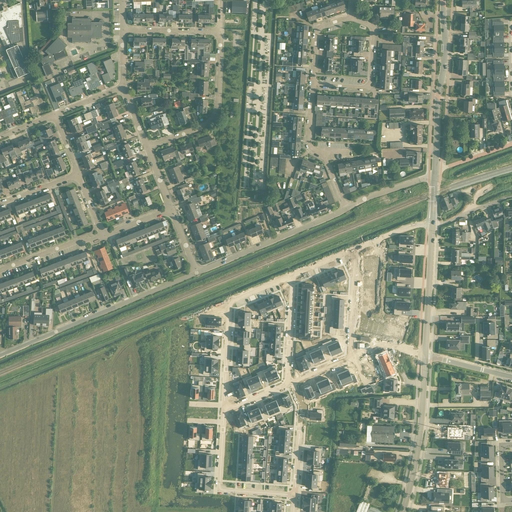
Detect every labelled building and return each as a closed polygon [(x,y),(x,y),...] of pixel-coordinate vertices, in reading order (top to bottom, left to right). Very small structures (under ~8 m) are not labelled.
[(34,0),(35,2),(33,2),(34,10),(40,9),(40,6),(43,6),(42,0),(34,0)] [(342,0),(341,0),(336,2),(339,11),(345,9),(345,8),(346,7),(345,3),(343,3),(342,0)] [(214,4),(214,1),(205,1),(205,4),(209,4),(208,14),(205,13),(205,15),(204,23),(211,23),(211,15),(213,16),(214,4)] [(232,1),(232,5),(232,12),(246,12),(246,2),(232,1)] [(330,4),(333,13),(339,11),(336,2),(333,3),(332,1),(329,2),(330,4)] [(14,79),(29,72),(16,43),(23,41),(20,2),(2,11),(0,11),(0,37),(8,56),(9,58),(13,67),(10,69),(14,79)] [(333,13),(330,4),(324,6),(327,15),(333,13)] [(318,8),(321,17),(327,15),(324,6),(318,8)] [(393,14),(393,7),(389,7),(389,8),(379,8),(379,10),(377,10),(376,16),(379,18),(384,18),(384,17),(387,17),(387,16),(388,16),(388,14),(393,14)] [(312,10),(315,19),(321,17),(318,8),(312,10)] [(47,10),(36,11),(36,22),(47,21),(47,10)] [(172,17),(175,17),(175,12),(172,11),(172,14),(169,14),(169,10),(166,10),(165,12),(165,22),(172,22),(172,17)] [(309,21),(315,19),(312,10),(306,13),(309,21)] [(179,22),(185,22),(185,11),(182,11),(182,15),(179,15),(179,12),(175,12),(175,17),(175,18),(179,18),(179,22)] [(414,14),(402,13),(402,26),(414,26),(415,26),(415,30),(424,31),(424,30),(425,30),(425,27),(424,27),(424,26),(423,26),(423,24),(420,24),(420,23),(416,23),(416,20),(415,20),(415,15),(414,15),(414,14)] [(99,21),(99,22),(91,22),(91,18),(91,17),(90,17),(89,16),(88,17),(87,18),(75,18),(75,17),(74,17),(73,17),(72,17),(72,18),(72,23),(67,23),(67,37),(72,37),(72,42),(72,43),(73,43),(74,43),(75,43),(75,42),(87,42),(88,42),(88,43),(89,43),(90,43),(91,42),(91,38),(101,38),(102,38),(103,38),(103,37),(103,36),(103,35),(102,35),(101,35),(101,24),(102,24),(103,24),(103,23),(104,23),(104,22),(104,21),(103,20),(102,19),(101,19),(100,19),(100,20),(99,20),(99,21)] [(493,31),(503,30),(503,25),(502,25),(502,22),(492,22),(492,31),(493,31)] [(493,39),(502,39),(502,36),(503,36),(503,30),(493,31),(493,35),(493,39)] [(325,38),(325,44),(334,45),(334,35),(328,34),(328,38),(325,38)] [(354,46),(363,47),(363,41),(361,40),(361,37),(354,36),(354,40),(352,40),(352,46),(354,46)] [(67,45),(58,37),(45,51),(49,55),(40,59),(43,65),(42,66),(46,76),(53,73),(50,65),(54,64),(53,62),(66,56),(63,49),(67,45)] [(502,42),(502,39),(493,39),(493,43),(494,43),(494,48),(503,48),(503,42),(502,42)] [(327,50),(326,54),(333,55),(334,45),(325,44),(324,50),(327,50)] [(362,53),(363,47),(354,46),(353,56),(360,56),(360,53),(362,53)] [(494,48),(492,48),(493,57),(502,57),(502,53),(503,53),(503,48),(494,48)] [(333,55),(326,54),(326,58),(324,58),(323,64),(332,65),(332,64),(333,55)] [(458,66),(458,67),(457,75),(467,75),(468,60),(473,61),(473,57),(467,57),(467,60),(459,60),(459,61),(457,61),(457,65),(458,66)] [(112,73),(115,72),(113,68),(115,67),(111,58),(103,61),(107,72),(101,75),(105,83),(111,80),(110,79),(114,78),(112,73)] [(152,59),(149,59),(146,59),(144,59),(144,62),(135,62),(135,67),(134,67),(134,72),(144,72),(144,65),(151,65),(151,59),(152,59)] [(193,60),(191,60),(190,60),(187,60),(187,63),(197,64),(197,69),(208,70),(208,63),(201,63),(201,60),(193,60)] [(494,65),(494,69),(503,69),(503,64),(502,64),(502,60),(493,60),(493,65),(494,65)] [(97,78),(95,73),(98,72),(96,67),(93,62),(90,63),(90,64),(87,65),(91,74),(90,75),(92,80),(87,82),(90,89),(98,86),(97,83),(99,82),(97,78)] [(335,64),(332,64),(332,65),(323,64),(323,70),(325,70),(325,74),(332,74),(332,70),(334,71),(335,64)] [(353,66),(351,65),(350,72),(352,72),(352,76),(359,76),(359,72),(361,72),(362,66),(353,66)] [(208,76),(208,70),(197,69),(197,75),(190,75),(189,78),(197,78),(197,76),(200,76),(208,76)] [(493,78),(503,78),(503,75),(504,75),(503,69),(494,69),(493,69),(493,78)] [(493,78),(493,82),(494,82),(494,86),(494,87),(504,87),(504,81),(503,81),(503,78),(493,78)] [(81,79),(73,82),(75,87),(69,89),(72,96),(80,93),(78,89),(84,87),(81,79)] [(149,91),(149,83),(154,83),(154,80),(144,79),(144,82),(137,82),(137,91),(149,91)] [(411,88),(421,89),(421,81),(411,80),(411,88)] [(469,91),(469,87),(472,87),(472,82),(466,82),(466,85),(461,84),(461,95),(469,95),(472,95),(472,91),(469,91)] [(50,87),(57,103),(63,100),(59,90),(62,89),(59,83),(50,87)] [(36,97),(30,99),(36,112),(39,111),(37,105),(43,102),(37,87),(36,87),(35,84),(31,86),(32,88),(36,97)] [(504,91),(504,87),(494,87),(494,86),(493,86),(493,96),(503,96),(503,92),(504,92),(504,91)] [(199,88),(196,88),(195,91),(194,91),(194,93),(189,93),(189,96),(198,97),(198,94),(207,94),(207,88),(199,88)] [(36,112),(30,99),(24,102),(21,94),(22,94),(21,90),(16,92),(17,95),(23,110),(29,108),(32,114),(36,112)] [(152,106),(151,99),(158,98),(157,93),(148,94),(149,97),(140,99),(142,107),(152,106)] [(199,102),(199,106),(206,106),(207,99),(199,99),(198,99),(198,97),(189,96),(189,99),(195,100),(195,102),(199,102)] [(5,110),(10,123),(14,121),(11,115),(18,113),(11,97),(7,99),(10,107),(5,110)] [(471,112),(471,104),(475,104),(475,103),(476,104),(477,100),(475,100),(475,99),(469,98),(468,102),(464,101),(463,112),(471,112)] [(374,115),(367,115),(367,118),(374,118),(377,118),(377,113),(378,104),(375,103),(375,99),(368,99),(368,108),(374,109),(374,112),(374,115)] [(505,99),(498,102),(499,107),(502,117),(503,121),(510,119),(505,99)] [(106,113),(115,109),(112,103),(105,106),(106,109),(106,110),(107,112),(106,113)] [(495,119),(502,117),(499,107),(496,108),(496,103),(487,103),(487,111),(488,111),(491,122),(492,121),(492,124),(491,124),(493,132),(497,131),(497,132),(500,131),(499,130),(500,130),(498,122),(497,122),(495,119)] [(188,122),(186,115),(191,113),(189,106),(183,108),(184,110),(176,113),(180,125),(188,122)] [(404,108),(389,109),(389,118),(405,117),(404,108)] [(90,112),(93,118),(99,116),(97,109),(90,112)] [(117,115),(115,109),(106,113),(105,113),(106,116),(109,115),(110,118),(117,115)] [(6,124),(10,123),(5,110),(0,111),(0,119),(4,118),(6,124)] [(410,120),(423,119),(422,110),(409,111),(410,120)] [(93,118),(90,112),(83,114),(86,121),(93,118)] [(282,122),(285,123),(285,122),(292,123),(301,124),(302,117),(296,117),(297,114),(289,113),(288,117),(290,117),(290,120),(285,119),(282,119),(282,122)] [(163,124),(166,123),(162,114),(155,117),(149,119),(150,122),(149,122),(152,130),(152,129),(153,131),(156,130),(157,129),(156,128),(158,127),(159,128),(164,126),(163,124)] [(70,127),(79,123),(76,117),(67,121),(70,127)] [(101,127),(112,123),(110,120),(101,123),(101,122),(96,124),(98,128),(101,127)] [(469,122),(465,122),(466,126),(465,126),(465,130),(469,130),(469,137),(479,137),(478,124),(469,124),(469,122)] [(81,129),(79,123),(70,127),(72,133),(81,129)] [(115,133),(123,130),(120,124),(120,123),(118,123),(116,124),(115,125),(115,126),(111,128),(112,131),(111,131),(113,134),(115,133)] [(410,141),(410,144),(416,145),(421,145),(421,140),(421,135),(421,130),(421,125),(416,125),(409,125),(409,129),(412,130),(412,135),(412,139),(412,141),(410,141)] [(41,142),(42,142),(49,139),(48,136),(52,134),(49,128),(42,131),(43,135),(39,137),(40,140),(34,143),(35,145),(41,142)] [(115,133),(113,134),(107,136),(108,139),(117,136),(118,139),(125,136),(123,130),(115,133)] [(366,130),(366,139),(372,140),(372,136),(376,136),(376,130),(373,130),(366,130)] [(74,139),(77,145),(84,142),(86,141),(88,141),(87,139),(85,139),(83,135),(74,139)] [(197,140),(198,143),(194,144),(196,151),(201,149),(200,148),(206,146),(207,150),(212,148),(212,146),(216,145),(214,139),(211,140),(210,136),(197,140)] [(35,145),(34,143),(33,140),(30,141),(29,138),(23,140),(26,146),(27,149),(32,147),(35,154),(34,155),(34,157),(35,158),(36,157),(36,158),(39,156),(38,153),(35,147),(35,145)] [(16,147),(20,156),(23,155),(21,153),(22,153),(21,151),(26,149),(27,149),(23,140),(17,142),(19,146),(16,147)] [(49,149),(56,146),(54,140),(47,143),(48,145),(49,149)] [(104,146),(105,148),(109,147),(113,146),(114,145),(120,143),(119,140),(112,143),(104,146)] [(86,141),(84,142),(77,145),(79,151),(88,147),(86,141)] [(123,152),(130,149),(127,143),(121,146),(123,152)] [(180,158),(180,159),(184,158),(183,154),(193,151),(190,143),(180,146),(181,150),(178,152),(180,158)] [(17,157),(20,156),(16,147),(13,148),(12,145),(6,147),(9,153),(10,156),(13,155),(12,152),(14,151),(16,155),(17,157)] [(109,147),(105,148),(107,154),(111,152),(110,151),(116,148),(114,145),(113,146),(109,147)] [(59,152),(56,146),(49,149),(52,155),(59,152)] [(6,147),(1,149),(2,153),(0,153),(0,154),(2,160),(5,159),(3,155),(9,153),(6,147)] [(176,159),(180,158),(178,152),(177,152),(177,150),(174,151),(172,147),(160,151),(163,159),(175,155),(176,159)] [(114,162),(112,163),(113,166),(115,165),(120,163),(126,161),(124,158),(125,158),(126,158),(132,155),(130,149),(123,152),(121,153),(119,154),(120,156),(122,155),(123,159),(119,160),(114,162)] [(82,156),(84,163),(91,160),(93,159),(90,153),(82,156)] [(63,162),(61,156),(50,160),(52,163),(55,162),(56,165),(63,162)] [(369,158),(371,167),(377,166),(377,163),(378,162),(379,160),(378,159),(378,158),(377,158),(376,158),(376,157),(369,158)] [(363,159),(364,169),(371,167),(369,158),(363,159)] [(94,162),(93,159),(91,160),(84,163),(87,169),(93,166),(92,163),(94,162)] [(306,170),(309,161),(303,159),(300,168),(306,170)] [(115,165),(113,166),(114,169),(127,164),(126,161),(120,163),(115,165)] [(134,161),(128,164),(130,169),(130,170),(137,167),(134,161)] [(168,170),(171,177),(181,173),(178,166),(182,164),(181,161),(178,163),(174,164),(175,167),(168,170)] [(312,172),(315,163),(309,161),(306,170),(309,171),(309,173),(312,174),(312,172)] [(63,162),(56,165),(57,168),(54,170),(56,174),(62,171),(62,170),(66,168),(63,162)] [(315,163),(312,172),(316,173),(315,176),(320,178),(322,177),(323,173),(322,171),(320,170),(321,165),(315,163)] [(339,176),(346,175),(346,172),(344,163),(337,164),(339,176)] [(35,171),(38,179),(43,177),(42,174),(45,173),(43,167),(40,168),(41,169),(35,171)] [(122,183),(128,180),(133,179),(132,176),(132,175),(139,173),(137,167),(130,170),(130,169),(126,171),(129,177),(121,180),(122,183)] [(21,172),(19,173),(23,181),(25,180),(26,183),(32,181),(29,173),(30,173),(28,170),(22,172),(21,172)] [(35,171),(30,173),(29,173),(32,181),(38,179),(35,171)] [(91,181),(102,176),(100,174),(97,175),(95,172),(89,174),(91,181)] [(19,173),(17,174),(18,176),(12,178),(12,180),(15,187),(16,187),(16,188),(17,188),(18,188),(19,187),(18,186),(21,185),(20,182),(23,181),(19,173)] [(181,173),(171,177),(174,184),(184,180),(181,173)] [(103,180),(102,176),(91,181),(94,187),(100,184),(104,183),(103,180)] [(9,190),(15,187),(12,180),(7,182),(6,179),(5,179),(4,177),(2,177),(1,177),(5,188),(8,187),(9,190)] [(141,179),(131,183),(133,189),(144,185),(143,182),(144,182),(144,181),(143,179),(142,179),(141,179)] [(116,188),(115,185),(114,182),(108,185),(109,188),(112,186),(115,192),(118,191),(116,188)] [(185,193),(183,188),(187,186),(186,183),(177,187),(178,190),(177,190),(181,201),(187,198),(191,197),(189,191),(185,193)] [(146,190),(144,185),(133,189),(135,188),(137,194),(139,193),(146,190)] [(68,197),(76,194),(74,188),(66,192),(68,197)] [(99,199),(106,196),(103,189),(96,192),(99,199)] [(44,196),(47,204),(53,202),(49,193),(44,196)] [(76,194),(68,197),(65,199),(68,204),(71,203),(78,200),(76,194)] [(106,196),(99,199),(101,205),(108,202),(107,199),(109,198),(108,195),(106,196)] [(144,195),(135,198),(131,200),(134,205),(138,203),(137,201),(142,200),(144,206),(151,203),(148,196),(145,198),(144,195)] [(38,198),(41,206),(47,204),(44,196),(38,198)] [(442,207),(443,210),(452,207),(450,203),(448,204),(445,197),(441,199),(442,201),(439,202),(441,207),(442,207)] [(38,198),(32,200),(35,208),(41,206),(38,198)] [(291,198),(287,199),(291,209),(295,207),(291,198)] [(35,208),(32,200),(27,202),(30,210),(35,208)] [(81,206),(78,200),(71,203),(68,204),(69,209),(72,207),(73,209),(81,206)] [(317,207),(320,213),(327,210),(325,204),(323,205),(322,201),(318,203),(320,206),(317,207)] [(21,204),(24,212),(30,210),(27,202),(21,204)] [(199,208),(197,203),(195,203),(195,202),(193,203),(193,202),(183,206),(186,213),(195,210),(199,208)] [(312,216),(320,213),(317,207),(315,208),(312,202),(307,204),(310,211),(312,216)] [(118,205),(118,206),(121,215),(129,212),(125,203),(121,204),(122,206),(119,207),(118,205)] [(287,203),(284,204),(283,204),(284,206),(281,207),(283,212),(289,209),(287,203)] [(18,215),(24,212),(21,204),(15,207),(18,215)] [(50,213),(51,216),(57,213),(61,212),(58,206),(55,207),(56,210),(50,213)] [(81,206),(73,209),(75,215),(83,211),(81,206)] [(111,208),(115,218),(121,215),(118,206),(114,207),(115,208),(112,210),(111,208)] [(494,221),(492,221),(491,221),(493,228),(494,228),(498,226),(496,222),(502,220),(500,216),(499,216),(499,215),(502,214),(500,207),(491,210),(493,217),(494,217),(495,220),(494,221)] [(107,220),(115,218),(111,208),(107,210),(108,211),(104,213),(107,220)] [(300,221),(307,218),(305,212),(302,213),(300,208),(296,209),(298,215),(300,221)] [(2,211),(5,219),(11,217),(8,209),(2,211)] [(198,217),(195,210),(186,213),(188,221),(198,217)] [(77,220),(85,217),(83,211),(75,215),(77,220)] [(287,220),(284,221),(287,226),(294,223),(292,218),(290,219),(289,215),(286,216),(287,220)] [(485,216),(479,219),(484,230),(485,231),(487,230),(487,229),(490,227),(491,230),(493,229),(490,220),(487,221),(485,216)] [(88,223),(85,217),(77,220),(80,226),(88,223)] [(281,217),(275,220),(279,229),(287,226),(284,221),(283,221),(281,217)] [(484,230),(479,219),(474,221),(476,227),(479,226),(482,232),(480,233),(481,236),(486,234),(484,230)] [(156,224),(159,232),(165,230),(162,222),(156,224)] [(193,233),(203,230),(200,222),(191,226),(193,233)] [(21,224),(15,226),(16,229),(16,230),(17,233),(24,231),(22,227),(21,224)] [(156,224),(150,226),(153,234),(159,232),(156,224)] [(255,227),(258,234),(263,232),(260,225),(255,227)] [(145,229),(148,236),(153,234),(150,226),(145,229)] [(62,227),(56,229),(59,237),(65,235),(62,227)] [(252,237),(258,234),(255,227),(249,230),(252,237)] [(452,237),(468,238),(468,235),(470,235),(470,232),(468,232),(462,232),(461,235),(458,235),(458,232),(460,232),(460,229),(455,228),(455,232),(452,232),(452,237)] [(59,237),(56,229),(51,231),(54,239),(59,237)] [(145,229),(139,231),(142,239),(148,236),(145,229)] [(206,237),(203,230),(193,233),(196,241),(206,237)] [(45,233),(48,241),(54,239),(51,231),(45,233)] [(133,233),(136,241),(142,239),(139,231),(133,233)] [(243,232),(237,235),(240,242),(246,239),(243,232)] [(39,235),(42,243),(48,241),(45,233),(39,235)] [(133,233),(127,235),(131,243),(136,241),(133,233)] [(33,237),(36,245),(42,243),(39,235),(33,237)] [(131,243),(127,235),(122,238),(125,246),(131,243)] [(232,237),(235,244),(240,242),(237,235),(232,237)] [(399,236),(399,246),(405,247),(406,244),(413,244),(413,237),(399,236)] [(31,248),(36,245),(33,237),(28,240),(31,248)] [(229,247),(235,244),(232,237),(226,240),(229,247)] [(119,248),(125,246),(122,238),(116,240),(119,248)] [(21,242),(15,244),(18,252),(24,250),(21,242)] [(201,253),(211,250),(208,242),(198,246),(201,253)] [(9,247),(12,255),(18,252),(15,244),(9,247)] [(227,251),(225,244),(219,247),(221,253),(227,251)] [(173,245),(166,248),(165,245),(159,247),(162,253),(166,252),(166,254),(167,253),(168,255),(176,252),(173,245)] [(9,247),(4,249),(7,257),(12,255),(9,247)] [(97,258),(106,254),(104,247),(94,251),(95,255),(97,254),(98,257),(97,258)] [(214,257),(211,250),(201,253),(204,261),(214,257)] [(398,251),(398,262),(412,263),(412,255),(404,255),(404,252),(398,251)] [(80,254),(83,262),(89,260),(86,252),(80,254)] [(80,254),(74,256),(77,264),(83,262),(80,254)] [(100,261),(101,264),(109,261),(106,254),(97,258),(98,261),(100,261)] [(68,258),(71,266),(77,264),(74,256),(68,258)] [(469,256),(451,256),(451,262),(455,262),(455,265),(459,265),(459,262),(461,262),(461,260),(469,260),(469,256)] [(173,269),(182,266),(179,258),(173,260),(171,257),(167,259),(168,262),(170,261),(173,269)] [(68,258),(62,260),(66,269),(71,266),(68,258)] [(57,262),(60,271),(66,269),(62,260),(57,262)] [(109,261),(101,264),(100,265),(101,268),(103,268),(104,271),(112,268),(109,261)] [(57,262),(51,265),(54,273),(60,271),(57,262)] [(365,264),(365,270),(371,270),(371,273),(378,274),(378,270),(376,270),(376,264),(365,264)] [(54,273),(51,265),(45,267),(48,275),(54,273)] [(42,277),(48,275),(45,267),(39,269),(42,277)] [(95,267),(92,268),(92,269),(86,271),(87,273),(88,276),(97,273),(95,267)] [(151,281),(160,277),(157,269),(150,273),(148,269),(144,271),(146,277),(149,276),(151,281)] [(397,269),(397,279),(403,280),(403,277),(405,277),(410,277),(411,277),(411,269),(411,270),(399,269),(397,269)] [(337,272),(336,272),(340,282),(346,279),(344,276),(345,276),(343,272),(342,270),(337,272)] [(27,274),(30,282),(36,280),(33,271),(27,274)] [(460,271),(451,271),(450,279),(460,280),(462,280),(462,284),(471,284),(471,277),(460,277),(460,271)] [(144,280),(141,272),(135,275),(135,273),(128,276),(133,288),(140,285),(138,282),(144,280)] [(337,272),(331,274),(331,275),(331,274),(335,283),(335,284),(340,282),(336,272),(337,272)] [(27,274),(21,276),(24,284),(30,282),(27,274)] [(99,274),(98,274),(90,277),(92,282),(101,279),(99,274)] [(331,275),(326,277),(330,285),(335,283),(331,274),(331,275)] [(365,278),(364,284),(374,284),(374,278),(377,279),(378,275),(371,275),(371,278),(365,278)] [(15,278),(19,286),(24,284),(21,276),(15,278)] [(323,284),(320,286),(321,287),(322,289),(323,292),(326,290),(325,287),(330,285),(326,277),(321,279),(323,284)] [(10,280),(13,288),(19,286),(15,278),(10,280)] [(10,280),(4,282),(7,291),(13,288),(10,280)] [(117,282),(109,285),(110,288),(112,293),(113,296),(119,294),(118,293),(121,292),(117,282)] [(397,283),(396,295),(410,296),(410,288),(405,288),(403,288),(403,284),(397,283)] [(102,301),(108,299),(103,287),(97,290),(102,301)] [(460,288),(451,287),(451,297),(454,297),(454,299),(455,299),(455,300),(462,300),(462,299),(463,296),(460,296),(460,288)] [(86,294),(89,302),(95,299),(92,291),(86,294)] [(86,294),(80,296),(84,304),(89,302),(86,294)] [(80,296),(75,298),(78,306),(84,304),(80,296)] [(273,298),(277,309),(283,306),(281,302),(281,301),(280,298),(279,298),(278,296),(273,298)] [(331,296),(331,299),(332,299),(332,305),(343,306),(343,300),(337,299),(338,296),(331,296)] [(69,301),(72,309),(78,306),(75,298),(69,301)] [(273,298),(267,300),(268,300),(272,311),(277,309),(273,298)] [(268,300),(263,302),(267,312),(267,313),(272,311),(268,300)] [(364,300),(363,306),(369,306),(369,309),(376,310),(376,306),(372,306),(373,300),(364,300)] [(64,303),(67,311),(72,309),(69,301),(64,303)] [(263,302),(257,305),(261,314),(267,312),(263,302)] [(394,302),(394,314),(401,314),(401,310),(406,310),(409,310),(409,303),(394,302)] [(61,313),(67,311),(64,303),(58,305),(61,313)] [(42,313),(41,325),(44,326),(47,327),(47,326),(48,326),(49,318),(52,318),(52,309),(46,309),(46,315),(42,315),(42,313)] [(16,338),(16,330),(16,327),(21,327),(21,316),(8,316),(9,327),(9,330),(7,330),(7,331),(7,334),(8,335),(9,334),(9,335),(9,336),(9,339),(11,339),(11,340),(14,340),(15,339),(15,338),(16,338)] [(206,317),(205,327),(213,328),(213,325),(215,325),(220,325),(221,318),(206,317)] [(238,318),(238,322),(238,324),(245,325),(245,328),(251,328),(252,319),(251,319),(250,319),(238,318)] [(483,325),(482,325),(482,328),(483,328),(483,327),(495,327),(495,319),(488,319),(488,322),(483,322),(483,325)] [(329,327),(329,330),(336,331),(336,327),(343,328),(343,322),(332,321),(331,321),(331,327),(329,327)] [(379,325),(376,334),(382,335),(384,328),(387,329),(389,323),(385,322),(384,326),(379,325)] [(459,322),(446,322),(446,331),(459,331),(459,322)] [(268,323),(268,326),(271,326),(271,332),(280,332),(280,326),(274,326),(274,323),(268,323)] [(390,323),(389,329),(392,330),(390,337),(396,338),(399,328),(393,326),(394,324),(390,323)] [(483,330),(482,330),(482,333),(483,333),(483,334),(488,334),(488,338),(497,338),(497,333),(495,334),(495,327),(483,327),(483,328),(483,330)] [(237,333),(237,337),(248,338),(251,338),(251,328),(245,328),(245,331),(238,331),(238,333),(237,333)] [(396,338),(396,339),(402,340),(405,329),(399,328),(396,338)] [(446,349),(447,349),(458,349),(459,349),(459,342),(460,342),(460,343),(468,343),(468,336),(469,336),(468,336),(460,336),(460,341),(459,341),(459,340),(447,340),(447,349),(446,349)] [(237,337),(237,341),(237,343),(244,344),(244,347),(250,347),(250,345),(250,344),(248,343),(248,338),(237,337)] [(332,341),(331,341),(336,353),(338,353),(338,354),(341,352),(342,351),(337,339),(332,341)] [(331,340),(322,344),(322,345),(323,345),(325,351),(328,350),(331,356),(336,353),(331,341),(332,341),(331,340)] [(482,346),(482,359),(490,359),(489,359),(489,347),(495,347),(495,340),(487,340),(487,344),(487,346),(482,346)] [(205,341),(204,351),(210,351),(211,348),(217,348),(217,346),(218,346),(218,342),(207,342),(207,341),(205,341)] [(322,345),(314,349),(319,361),(320,360),(320,361),(324,360),(324,359),(325,358),(322,352),(325,351),(323,345),(322,345)] [(236,351),(236,355),(237,355),(236,356),(250,357),(250,351),(251,351),(252,347),(250,347),(244,347),(243,350),(237,350),(237,351),(236,351)] [(266,353),(266,357),(272,357),(273,354),(279,355),(280,349),(269,348),(269,354),(266,353)] [(314,349),(305,352),(306,354),(308,358),(311,357),(313,363),(319,361),(314,349)] [(386,352),(378,355),(380,361),(388,357),(386,352)] [(306,354),(295,359),(301,371),(308,368),(307,367),(305,362),(309,361),(308,358),(306,354)] [(204,356),(203,365),(217,366),(217,362),(217,359),(210,359),(210,356),(204,356)] [(236,356),(236,362),(243,363),(243,366),(249,366),(250,357),(236,356)] [(388,357),(380,361),(382,366),(390,362),(390,363),(391,362),(388,357)] [(390,362),(382,366),(384,371),(392,367),(390,363),(390,362)] [(203,365),(203,374),(209,375),(209,372),(216,372),(216,369),(217,369),(217,366),(203,365)] [(274,365),(268,368),(273,380),(274,380),(275,380),(278,379),(278,378),(279,378),(274,365)] [(392,367),(384,371),(386,376),(395,373),(392,367)] [(268,368),(259,372),(262,378),(265,376),(268,382),(273,380),(268,368)] [(348,369),(343,372),(345,377),(347,382),(352,379),(353,382),(356,380),(354,374),(351,376),(350,374),(348,369)] [(252,377),(256,387),(257,387),(261,386),(260,385),(262,385),(259,379),(262,378),(259,372),(256,373),(257,375),(252,377)] [(339,380),(336,382),(339,388),(342,386),(341,384),(347,382),(343,372),(337,374),(339,380)] [(251,375),(242,379),(242,380),(244,385),(245,385),(248,384),(250,390),(256,387),(252,377),(251,375)] [(385,387),(389,387),(388,391),(389,391),(394,391),(394,390),(396,390),(397,387),(397,383),(397,379),(390,379),(390,377),(385,379),(385,384),(385,387)] [(328,378),(322,381),(326,391),(331,388),(332,390),(336,389),(333,383),(330,384),(328,378)] [(233,386),(232,386),(233,387),(234,390),(236,394),(237,397),(237,398),(238,398),(244,395),(245,395),(244,394),(244,395),(242,389),(246,387),(245,385),(244,385),(242,380),(233,384),(233,386)] [(191,391),(191,394),(191,398),(198,398),(198,392),(202,392),(203,381),(198,381),(198,385),(192,385),(192,391),(191,391)] [(319,389),(316,390),(318,396),(322,395),(321,393),(326,391),(322,381),(316,383),(319,389)] [(468,384),(460,384),(460,383),(455,383),(455,394),(460,394),(468,394),(468,384)] [(205,385),(204,392),(207,392),(207,399),(214,399),(214,396),(214,392),(214,387),(208,387),(208,386),(205,385)] [(488,385),(480,386),(480,401),(482,401),(491,401),(491,396),(490,391),(488,391),(488,386),(488,385)] [(310,386),(304,388),(308,398),(314,396),(315,398),(318,396),(316,390),(313,392),(310,386)] [(495,392),(494,398),(497,399),(497,398),(503,399),(506,387),(503,387),(500,386),(498,393),(495,392)] [(503,399),(502,400),(511,403),(511,402),(511,396),(510,396),(511,389),(509,388),(506,387),(503,399)] [(284,404),(281,405),(285,413),(288,411),(287,410),(293,407),(291,402),(290,398),(289,398),(288,395),(282,398),(284,404)] [(374,398),(373,408),(383,409),(383,419),(393,419),(394,406),(383,405),(383,406),(382,406),(382,398),(374,398)] [(276,400),(270,403),(275,415),(277,418),(282,416),(281,414),(285,413),(281,405),(278,406),(276,400)] [(267,411),(264,413),(266,418),(267,418),(275,415),(270,403),(269,403),(265,404),(266,405),(264,405),(267,411)] [(258,408),(253,410),(258,422),(263,420),(264,421),(267,420),(267,418),(266,418),(264,413),(261,414),(258,408)] [(310,412),(309,419),(320,419),(321,413),(323,414),(323,410),(317,409),(317,413),(310,412)] [(249,419),(247,420),(248,424),(249,427),(253,426),(252,424),(258,422),(253,410),(251,411),(251,410),(248,411),(248,412),(247,413),(249,419)] [(240,412),(233,415),(238,428),(248,424),(247,420),(246,418),(243,419),(240,412)] [(451,413),(451,420),(451,421),(455,421),(459,422),(459,421),(463,421),(463,420),(463,417),(463,414),(463,413),(452,413),(451,413)] [(508,420),(499,421),(499,427),(502,427),(502,433),(508,433),(508,420)] [(278,425),(278,429),(280,429),(280,434),(280,435),(290,435),(290,429),(285,429),(285,426),(278,425)] [(449,429),(449,436),(462,437),(462,432),(470,432),(470,425),(457,425),(457,429),(449,429)] [(189,430),(189,434),(189,440),(199,440),(199,434),(196,434),(196,427),(190,426),(190,430),(189,430)] [(372,426),(371,442),(384,442),(393,443),(393,427),(384,426),(372,426)] [(202,434),(202,440),(211,441),(212,435),(212,431),(212,428),(205,427),(205,434),(202,434)] [(483,435),(481,435),(481,439),(488,439),(487,436),(494,435),(494,428),(491,428),(491,427),(487,428),(487,429),(483,429),(483,435)] [(446,443),(446,446),(447,446),(447,450),(451,450),(455,450),(455,454),(462,454),(463,450),(463,443),(459,443),(447,442),(447,443),(446,443)] [(487,443),(480,443),(481,452),(483,452),(493,451),(493,446),(487,446),(487,443)] [(275,451),(275,454),(282,455),(282,452),(288,452),(288,446),(278,445),(277,445),(277,451),(275,451)] [(307,453),(307,457),(321,458),(321,448),(315,448),(314,451),(308,450),(308,453),(307,453)] [(198,450),(198,454),(199,454),(199,460),(211,461),(212,454),(205,454),(205,451),(198,450)] [(483,457),(481,457),(481,461),(487,460),(487,457),(493,457),(493,451),(483,452),(483,457)] [(275,454),(275,458),(276,458),(276,464),(277,464),(287,464),(287,459),(281,458),(282,455),(275,454)] [(443,460),(443,464),(444,464),(444,468),(458,469),(458,464),(458,459),(463,460),(463,456),(454,456),(454,459),(444,459),(444,460),(443,460)] [(307,457),(307,460),(307,463),(314,463),(313,467),(320,467),(321,458),(307,457)] [(198,460),(197,469),(204,470),(204,467),(211,467),(211,466),(212,462),(211,462),(211,461),(199,460),(198,460)] [(487,463),(480,463),(480,467),(482,467),(482,472),(493,472),(493,466),(487,466),(487,463)] [(305,475),(305,479),(306,479),(306,480),(316,481),(319,481),(320,472),(313,471),(313,474),(306,474),(306,475),(305,475)] [(482,477),(481,477),(481,481),(487,481),(487,478),(493,477),(493,472),(482,472),(482,477)] [(197,473),(197,483),(198,483),(198,482),(210,483),(211,479),(210,479),(210,477),(204,476),(204,473),(197,473)] [(273,480),(273,483),(279,484),(280,481),(286,481),(286,475),(275,474),(275,477),(274,480),(273,480)] [(439,474),(438,484),(439,484),(439,486),(447,486),(447,474),(439,474)] [(306,480),(305,486),(312,487),(312,490),(318,490),(318,487),(316,487),(316,481),(306,480)] [(196,488),(196,492),(203,492),(203,489),(210,489),(210,487),(210,483),(198,482),(198,483),(198,488),(196,488)] [(487,483),(480,484),(480,492),(493,492),(492,486),(487,487),(487,483)] [(434,493),(433,502),(438,502),(438,503),(439,503),(439,502),(448,502),(448,494),(451,494),(451,490),(452,490),(452,489),(437,489),(438,489),(438,493),(437,493),(434,493)] [(493,492),(480,492),(481,501),(487,501),(487,498),(493,498),(493,492)] [(304,500),(304,503),(317,504),(318,495),(311,495),(311,498),(304,497),(304,500)] [(361,501),(357,511),(388,511),(389,511),(361,501)] [(304,503),(303,507),(304,507),(304,510),(310,510),(310,511),(316,511),(317,504),(304,503)]
